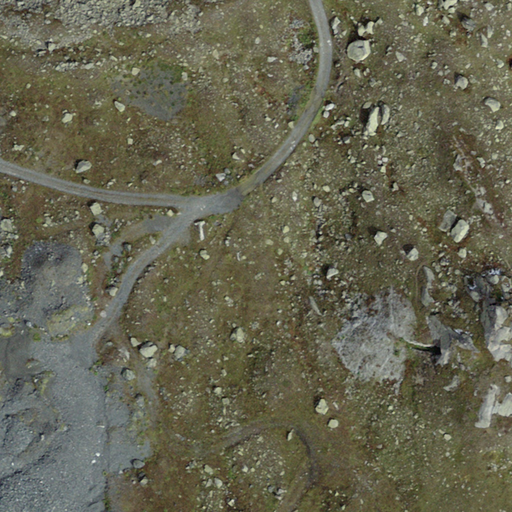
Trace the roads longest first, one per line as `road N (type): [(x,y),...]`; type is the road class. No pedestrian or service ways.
road 1 (track): [(312,0),(325,37),(322,88),(276,168),(222,201),(134,197),(0,162)]
road 2 (track): [(200,200),(145,257),(101,324),(73,347),(78,391)]
